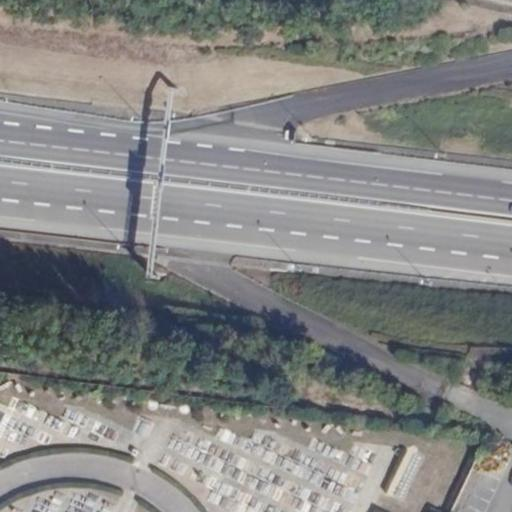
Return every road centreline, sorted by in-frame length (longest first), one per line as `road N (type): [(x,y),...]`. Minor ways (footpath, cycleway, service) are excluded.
road 1 (motorway): [(14,193),(511,254)]
road 2 (motorway): [(511,205),(20,137)]
